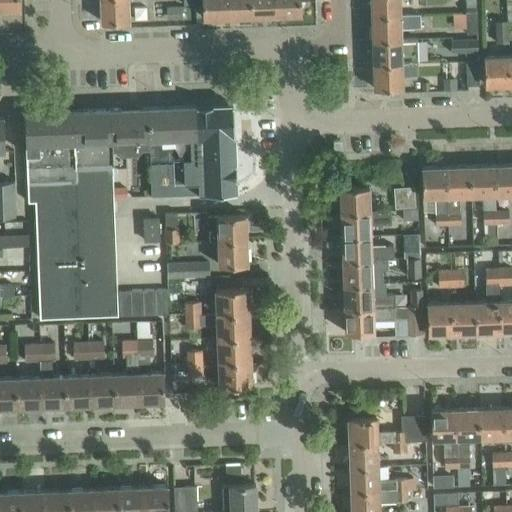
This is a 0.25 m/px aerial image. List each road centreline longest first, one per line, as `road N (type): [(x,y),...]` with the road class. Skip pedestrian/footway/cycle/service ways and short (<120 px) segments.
road 1 (residential): [(0,443),(314,430)]
road 2 (residential): [(314,376),(309,123)]
road 3 (residential): [(64,56),(308,47)]
road 4 (residential): [(309,123),(511,114)]
road 5 (residential): [(314,376),(511,366)]
